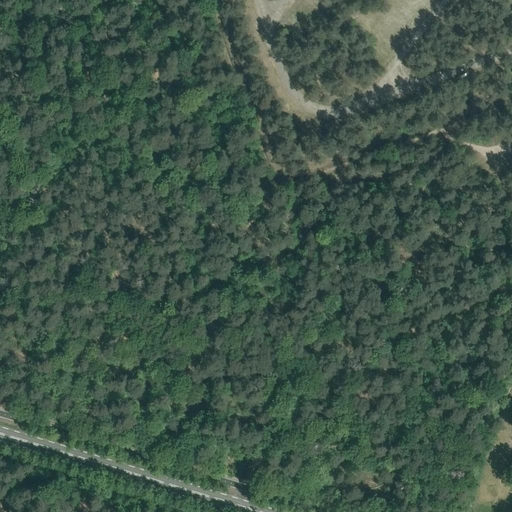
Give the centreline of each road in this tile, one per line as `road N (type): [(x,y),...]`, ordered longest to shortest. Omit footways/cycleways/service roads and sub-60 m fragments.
road 1 (track): [(511,51),(362,107),(319,113),(291,90),(258,0)]
road 2 (primary): [(257,511),(0,434)]
